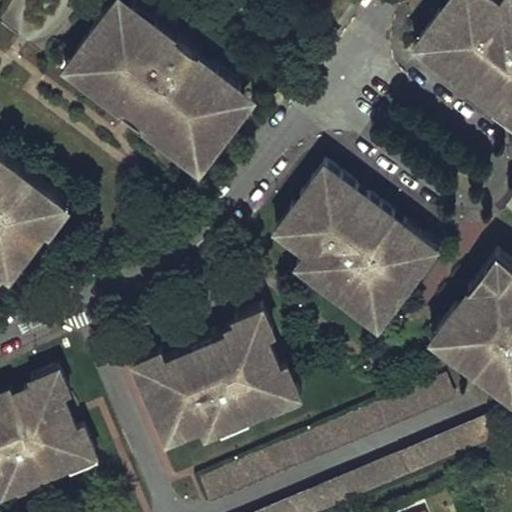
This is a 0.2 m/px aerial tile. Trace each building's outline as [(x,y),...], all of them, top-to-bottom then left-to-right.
[(120,12),(124,7),(129,0),(110,0),(108,3),(120,12)] [(137,0),(129,0),(124,7),(169,42),(177,30),(137,0)] [(511,0),(461,0),(460,1),(452,12),(442,5),(422,32),(458,59),(453,65),(459,70),(464,73),(469,66),(495,85),(506,93),(500,101),(511,109),(511,0)] [(120,12),(108,3),(68,56),(114,92),(116,89),(125,97),(148,114),(159,122),(157,124),(203,159),(217,141),(223,145),(227,139),(222,135),(244,107),(231,98),(235,93),(190,58),(199,47),(189,39),(177,30),(169,42),(124,7),(120,12)] [(422,32),(417,39),(453,65),(458,59),(422,32)] [(190,58),(235,93),(243,81),(199,47),(190,58)] [(114,92),(68,56),(61,65),(107,101),(114,92)] [(469,66),(464,73),(490,93),(495,85),(469,66)] [(231,98),(244,107),(256,91),(243,81),(235,93),(231,98)] [(148,114),(125,97),(118,107),(130,116),(141,125),(148,114)] [(203,159),(157,124),(149,133),(196,168),(203,159)] [(65,196),(0,147),(0,260),(4,255),(8,258),(32,226),(39,216),(46,221),(65,196)] [(366,185),(329,156),(323,164),(361,192),(366,185)] [(305,188),(312,193),(303,204),(285,227),(309,245),(304,252),(341,280),(353,288),(391,317),(410,291),(403,286),(425,257),(439,238),(412,219),(407,225),(396,217),(371,199),(376,192),(371,188),(366,185),(361,192),(323,164),(305,188)] [(401,211),(376,192),(371,199),(396,217),(401,211)] [(65,196),(46,221),(53,222),(67,202),(65,196)] [(285,227),(303,204),(296,199),(278,222),(285,227)] [(35,231),(32,226),(8,258),(4,255),(0,260),(0,268),(7,259),(12,260),(35,231)] [(431,262),(445,243),(439,238),(425,257),(431,262)] [(473,280),(484,289),(509,256),(511,258),(511,250),(501,243),(473,280)] [(336,286),(341,280),(304,252),(299,259),(336,286)] [(511,258),(509,256),(484,289),(471,306),(460,297),(441,324),(478,352),(489,360),(511,378),(511,258)] [(391,317),(353,288),(348,295),(386,323),(391,317)] [(236,309),(239,316),(260,307),(269,328),(278,325),(266,297),(236,309)] [(169,351),(141,363),(153,392),(161,390),(166,402),(177,430),(206,418),(210,427),(224,421),(250,410),(277,398),(303,387),(291,357),(283,360),(269,328),(260,307),(239,316),(229,320),(231,325),(219,330),(193,341),(182,346),(169,351)] [(193,341),(219,330),(215,321),(189,332),(193,341)] [(473,358),(478,352),(441,324),(436,331),(473,358)] [(165,342),(137,354),(141,363),(169,351),(165,342)] [(30,372),(33,380),(57,370),(65,390),(72,387),(61,360),(30,372)] [(484,367),(511,387),(511,378),(489,360),(484,367)] [(450,369),(203,473),(213,498),(460,394),(450,369)] [(0,482),(3,481),(5,488),(20,482),(46,471),(72,461),(98,450),(86,420),(78,423),(74,412),(65,390),(57,370),(33,380),(24,383),(26,388),(15,393),(0,398),(0,482)] [(0,398),(15,393),(11,384),(0,388),(0,398)] [(280,405),(306,394),(303,387),(277,398),(280,405)] [(177,430),(166,402),(158,405),(170,434),(177,430)] [(492,409),(245,511),(316,511),(502,434),(492,409)] [(254,416),(250,410),(224,421),(227,428),(254,416)] [(75,467),(100,456),(98,450),(72,461),(75,467)] [(46,471),(20,482),(23,489),(49,478),(46,471)]
